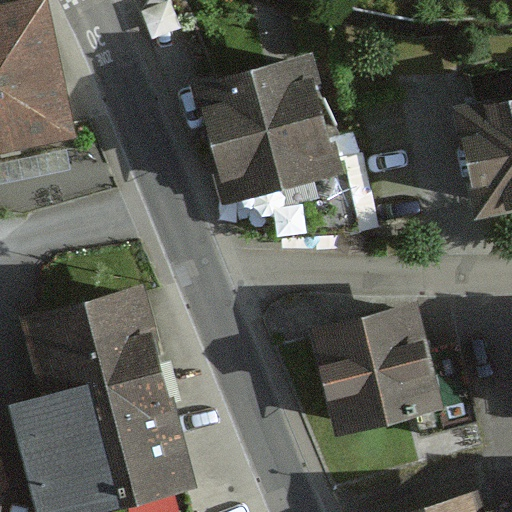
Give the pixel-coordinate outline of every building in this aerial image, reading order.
[(57,8),(0,19),(0,158),(84,142),(57,8)] [(324,58),(211,90),(245,206),(357,174),(324,58)] [(511,119),(479,126),(500,226),(511,223),(511,119)] [(153,290),(37,320),(57,396),(32,403),(59,511),(81,511),(202,481),(153,290)] [(431,307),(325,333),(349,429),(423,411),(429,435),(483,422),(464,344),(441,350),(431,307)] [(0,442),(0,495),(12,492),(0,442)] [(509,511),(504,494),(439,511),(509,511)]
